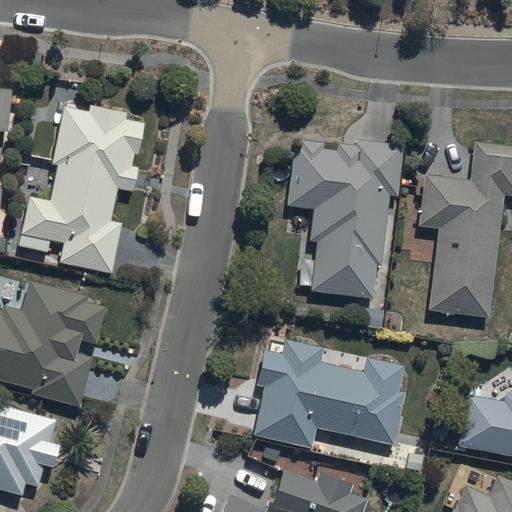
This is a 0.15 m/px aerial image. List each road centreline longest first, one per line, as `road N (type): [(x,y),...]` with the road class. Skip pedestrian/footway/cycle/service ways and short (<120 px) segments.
road 1 (residential): [(240,33),(204,259),(164,439),(136,511)]
road 2 (residential): [(511,62),(381,57),(240,33)]
road 3 (residential): [(240,33),(63,0)]
